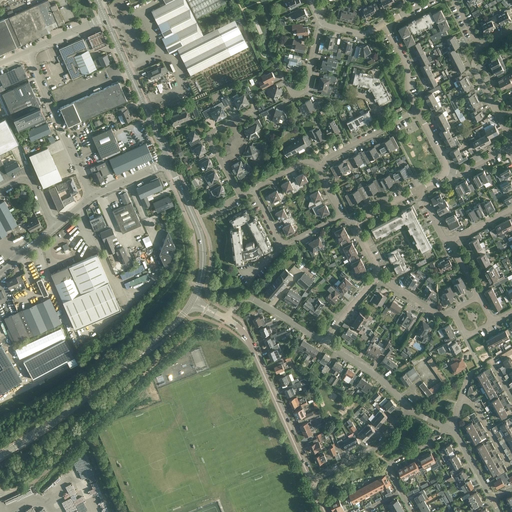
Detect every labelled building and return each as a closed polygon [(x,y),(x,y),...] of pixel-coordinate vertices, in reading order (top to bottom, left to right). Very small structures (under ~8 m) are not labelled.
[(64,23),(56,3),(51,6),(48,0),(47,0),(0,21),(0,54),(33,40),(31,37),(64,23)] [(69,6),(72,12),(85,7),(82,0),(69,6)] [(163,0),(166,4),(151,11),(165,38),(163,38),(170,52),(178,49),(191,76),(231,55),(248,47),(235,20),(218,28),(203,35),(185,0),(163,0)] [(187,0),(197,19),(227,4),(224,0),(187,0)] [(291,9),(297,6),(298,6),(302,4),(299,0),(297,0),(295,1),(294,0),(290,0),(287,2),(291,9)] [(376,0),(380,6),(382,10),(385,9),(385,8),(387,6),(390,5),(387,0),(376,0)] [(373,4),(368,7),(372,14),(375,13),(377,12),(380,11),(375,1),(372,3),(373,4)] [(140,4),(136,6),(139,12),(147,8),(145,5),(142,7),(140,4)] [(88,13),(85,7),(72,12),(75,19),(88,13)] [(346,20),(348,12),(349,9),(347,9),(347,11),(343,11),(344,7),(342,7),(340,8),(337,19),(341,20),(341,19),(346,20)] [(367,18),(367,17),(372,14),(368,7),(362,9),(362,8),(359,9),(361,13),(364,19),(367,18)] [(298,19),(299,21),(302,19),(303,21),(309,17),(304,9),(302,11),(301,9),(294,12),(294,11),(287,15),(290,19),(294,17),(296,20),(298,19)] [(349,9),(348,12),(346,20),(352,22),(351,22),(355,23),(357,12),(356,10),(354,10),(354,13),(349,12),(350,9),(349,9)] [(504,11),(504,12),(501,14),(506,23),(511,20),(509,15),(511,14),(510,9),(506,10),(504,11)] [(436,22),(437,21),(442,31),(431,37),(434,42),(448,35),(445,29),(450,27),(441,10),(432,15),(436,22)] [(420,18),(424,28),(436,22),(432,15),(431,12),(426,15),(426,14),(423,15),(424,16),(420,18)] [(501,26),(506,23),(501,14),(499,15),(497,14),(493,16),(496,21),(498,20),(501,26)] [(496,21),(493,16),(489,19),(488,20),(486,22),(491,31),(496,28),(493,23),(496,21)] [(424,28),(420,18),(415,20),(415,19),(412,21),(413,22),(409,24),(414,34),(424,28)] [(491,31),(486,22),(484,23),(483,22),(480,23),(486,34),(491,31)] [(414,34),(409,24),(399,29),(408,46),(428,36),(427,33),(415,40),(412,35),(414,34)] [(298,34),(299,34),(305,34),(305,35),(309,34),(308,27),(301,28),(301,25),(293,26),(293,32),(298,31),(298,34)] [(89,39),(93,48),(94,51),(107,46),(101,31),(88,37),(89,39)] [(327,36),(325,46),(330,47),(329,51),(337,52),(338,46),(333,44),(335,38),(333,37),(333,36),(330,36),(329,36),(327,36)] [(447,40),(450,45),(457,41),(454,36),(447,40)] [(84,41),(88,50),(93,48),(94,48),(90,38),(89,39),(84,41)] [(88,50),(84,41),(83,39),(59,49),(64,61),(88,50)] [(293,46),(296,47),(295,50),(304,52),(306,46),(300,44),(300,41),(294,40),(293,46)] [(344,41),(341,50),(346,51),(350,52),(350,55),(348,61),(352,62),(353,58),(353,56),(355,49),(352,48),(353,43),(350,42),(350,41),(347,40),(347,41),(344,41)] [(450,45),(452,50),(455,49),(460,47),(457,41),(450,45)] [(412,46),(414,51),(422,47),(419,42),(412,46)] [(362,46),(360,46),(360,47),(357,46),(354,56),(358,57),(359,54),(365,56),(371,53),(367,45),(366,46),(365,45),(364,45),(363,45),(362,46)] [(414,51),(417,56),(424,52),(422,47),(414,51)] [(448,52),(451,58),(458,54),(455,49),(452,50),(448,52)] [(110,62),(107,55),(99,58),(93,61),(88,50),(64,61),(72,79),(96,68),(96,67),(102,65),(102,66),(110,62)] [(417,56),(420,61),(427,57),(424,52),(417,56)] [(451,58),(453,63),(460,59),(458,54),(451,58)] [(288,57),(287,62),(289,62),(288,66),(292,69),(294,68),(295,69),(299,67),(299,66),(301,66),(302,62),(300,62),(301,57),(295,55),(294,58),(288,57)] [(491,63),(488,64),(491,70),(504,63),(500,55),(490,60),(491,63)] [(420,61),(422,66),(427,64),(430,62),(427,57),(420,61)] [(332,66),(336,67),(338,60),(328,58),(327,62),(323,61),(321,70),(327,72),(328,69),(331,70),(332,66)] [(453,63),(456,68),(463,64),(460,59),(453,63)] [(497,73),(499,76),(505,73),(508,71),(504,63),(491,70),(494,75),(497,73)] [(420,67),(422,72),(430,69),(427,64),(422,66),(420,67)] [(456,68),(459,73),(466,69),(463,64),(456,68)] [(22,66),(0,75),(0,78),(4,87),(27,77),(22,66)] [(148,72),(151,80),(164,75),(163,74),(167,72),(165,66),(161,68),(160,67),(148,72)] [(422,72),(425,77),(432,74),(430,69),(422,72)] [(364,87),(367,76),(356,73),(356,71),(354,70),(350,84),(353,84),(358,85),(357,86),(360,87),(360,86),(364,87)] [(275,78),(272,72),(266,75),(265,74),(262,76),(264,80),(260,83),(263,89),(274,83),(272,80),(275,78)] [(425,77),(428,83),(435,79),(432,74),(425,77)] [(502,89),(507,87),(508,90),(511,87),(511,82),(511,80),(511,79),(511,76),(511,74),(497,80),(502,89)] [(320,79),(319,82),(320,83),(320,84),(329,86),(329,83),(333,84),(334,81),(336,81),(337,77),(328,75),(328,79),(323,78),(321,78),(321,79),(320,79)] [(461,75),(461,76),(455,78),(459,86),(469,81),(467,76),(463,78),(461,75)] [(384,89),(378,79),(367,76),(364,87),(368,87),(369,88),(368,89),(370,91),(371,90),(372,91),(374,94),(384,89)] [(428,83),(429,85),(430,88),(438,84),(435,79),(428,83)] [(472,86),(469,81),(459,86),(458,87),(460,92),(462,91),(463,94),(469,90),(468,88),(472,86)] [(45,117),(29,82),(2,94),(18,129),(45,117)] [(68,126),(127,101),(119,82),(60,108),(68,126)] [(319,85),(318,88),(319,89),(318,90),(322,91),(324,91),(323,95),(330,96),(331,91),(333,91),(334,87),(329,86),(320,84),(319,85)] [(280,95),(283,93),(281,88),(279,89),(277,85),(268,90),(271,96),(273,95),(275,99),(281,96),(280,95)] [(249,103),(245,96),(251,93),(248,87),(245,88),(247,92),(244,94),(239,97),(244,106),(247,104),(249,103)] [(426,96),(425,97),(427,102),(435,97),(433,93),(436,91),(434,88),(427,92),(429,95),(426,96)] [(384,89),(374,94),(376,98),(375,98),(376,101),(377,100),(380,104),(379,105),(380,107),(393,101),(391,98),(389,99),(384,89)] [(470,92),(470,93),(464,95),(468,103),(478,98),(475,93),(472,95),(470,92)] [(240,108),(244,106),(239,97),(237,94),(229,98),(228,98),(227,95),(224,97),(225,98),(228,105),(234,101),(238,108),(240,107),(240,108)] [(427,102),(430,106),(438,102),(437,102),(440,101),(438,96),(435,97),(427,102)] [(468,103),(466,105),(468,110),(471,109),(472,111),(478,107),(477,105),(481,103),(478,98),(468,103)] [(299,107),(303,113),(305,112),(307,116),(311,113),(310,111),(315,108),(315,109),(319,108),(316,102),(313,104),(311,99),(305,102),(306,103),(299,107)] [(214,106),(221,118),(225,116),(224,116),(226,115),(223,109),(225,108),(222,102),(214,106)] [(432,111),(436,110),(437,112),(445,108),(444,105),(442,106),(439,102),(438,103),(438,102),(430,106),(432,111)] [(195,118),(200,116),(195,103),(190,105),(195,118)] [(210,107),(202,112),(207,119),(213,116),(216,121),(218,120),(221,118),(214,106),(211,108),(210,107)] [(129,111),(127,112),(125,107),(118,111),(120,116),(121,115),(125,123),(132,119),(129,111)] [(275,109),(274,107),(261,113),(263,117),(270,113),(272,114),(273,116),(274,116),(272,121),(279,123),(280,118),(282,119),(283,121),(287,119),(284,112),(282,113),(283,111),(276,109),(276,110),(275,109)] [(438,121),(445,117),(449,116),(446,111),(445,108),(437,112),(438,115),(435,116),(438,121)] [(458,108),(455,110),(459,119),(464,116),(462,112),(461,113),(458,108)] [(363,110),(361,111),(368,124),(370,123),(369,122),(373,119),(369,111),(365,113),(363,110)] [(174,125),(174,127),(181,124),(180,123),(189,119),(185,111),(170,117),(174,125)] [(368,124),(361,111),(360,112),(361,115),(358,117),(362,125),(366,123),(367,124),(368,124)] [(474,122),(484,116),(482,111),(478,113),(476,111),(470,114),(474,122)] [(358,127),(362,125),(358,117),(354,119),(353,116),(351,117),(357,129),(359,128),(358,127)] [(356,130),(357,129),(351,117),(349,117),(351,120),(347,122),(351,131),(355,129),(356,130)] [(440,126),(448,122),(445,117),(438,121),(440,126)] [(0,120),(0,180),(3,179),(1,174),(2,174),(0,168),(0,153),(18,143),(4,118),(0,120)] [(249,137),(249,139),(255,136),(256,139),(259,137),(256,131),(262,127),(258,119),(248,125),(250,128),(245,131),(246,132),(245,132),(248,138),(249,137)] [(329,136),(333,133),(333,132),(334,132),(334,131),(338,129),(334,120),(327,123),(330,127),(326,130),(329,136)] [(448,122),(440,126),(443,131),(448,128),(448,129),(451,127),(448,122)] [(47,123),(32,129),(27,132),(31,141),(36,139),(52,132),(47,123)] [(494,136),(499,133),(495,125),(490,128),(494,136)] [(102,158),(120,149),(111,128),(92,137),(102,158)] [(313,138),(316,137),(318,141),(324,138),(320,129),(316,131),(315,128),(309,131),(313,138)] [(443,131),(440,132),(442,137),(450,133),(448,129),(448,128),(443,131)] [(490,128),(485,131),(487,135),(487,134),(489,138),(490,138),(494,136),(490,128)] [(191,140),(189,142),(191,145),(200,140),(197,136),(198,135),(196,131),(195,130),(188,134),(191,140)] [(450,133),(442,137),(445,142),(453,138),(450,133)] [(487,145),(492,142),(490,138),(489,138),(487,134),(487,135),(483,137),(487,145)] [(307,135),(283,148),(288,157),(298,151),(300,154),(305,151),(304,148),(312,144),(307,135)] [(390,150),(395,148),(396,149),(399,147),(393,136),(390,138),(390,139),(386,141),(390,150)] [(458,145),(460,144),(458,141),(455,136),(453,138),(445,142),(448,147),(450,146),(452,148),(458,145)] [(476,147),(477,150),(482,147),(478,139),(475,141),(474,137),(468,140),(473,149),(476,147)] [(487,145),(483,137),(478,139),(482,147),(487,145)] [(200,141),(190,146),(192,149),(195,148),(199,155),(204,152),(206,151),(205,149),(203,145),(202,146),(200,141)] [(386,153),(390,150),(386,141),(381,144),(381,143),(377,144),(383,155),(386,154),(386,153)] [(255,160),(260,150),(266,149),(266,142),(254,142),(254,146),(252,146),(250,145),(249,148),(249,147),(246,153),(247,153),(246,155),(255,160)] [(28,144),(23,146),(26,155),(32,153),(28,144)] [(153,158),(146,144),(110,160),(116,175),(153,158)] [(380,157),(383,155),(377,144),(374,146),(375,147),(370,149),(375,158),(380,156),(380,157)] [(33,152),(33,154),(29,156),(43,187),(62,179),(48,148),(39,152),(38,150),(33,152)] [(450,154),(451,157),(453,157),(461,153),(460,153),(458,148),(450,152),(451,153),(450,154)] [(362,152),(367,162),(368,164),(371,162),(370,161),(375,158),(370,149),(366,152),(365,151),(362,152)] [(356,155),(354,156),(359,165),(361,168),(365,165),(364,164),(367,162),(362,152),(362,151),(358,153),(359,154),(356,155)] [(461,153),(453,157),(455,162),(458,161),(460,164),(468,159),(466,156),(463,151),(460,153),(461,153)] [(202,162),(206,169),(211,166),(213,165),(212,164),(212,163),(210,159),(209,160),(206,155),(199,160),(201,163),(202,162)] [(352,170),(355,169),(354,168),(359,165),(354,156),(350,159),(349,158),(346,159),(352,170)] [(0,168),(2,174),(7,171),(9,175),(16,171),(16,172),(21,169),(17,161),(5,168),(0,158),(0,168)] [(344,162),(339,165),(344,173),(348,171),(349,172),(352,170),(346,159),(343,161),(344,162)] [(250,171),(253,169),(247,163),(245,165),(243,164),(241,161),(239,162),(234,165),(232,166),(237,175),(239,179),(245,175),(243,172),(248,169),(250,171)] [(105,162),(104,162),(90,168),(93,174),(92,174),(97,183),(104,180),(101,174),(102,173),(103,176),(110,173),(105,162)] [(405,167),(400,170),(405,178),(410,176),(410,177),(413,175),(408,164),(405,166),(405,167)] [(339,165),(334,167),(334,166),(330,168),(336,179),(339,177),(339,176),(344,173),(339,165)] [(212,182),(219,178),(218,176),(216,172),(215,173),(212,168),(205,173),(206,175),(205,176),(210,185),(213,184),(212,182)] [(509,179),(507,177),(511,174),(511,173),(510,169),(505,171),(503,168),(498,171),(500,176),(498,177),(501,183),(509,179)] [(395,171),(392,173),(398,184),(401,182),(400,181),(405,178),(400,170),(396,172),(395,171)] [(484,171),(479,174),(484,184),(492,180),(489,175),(487,176),(484,171)] [(302,184),(308,181),(304,173),(296,177),(297,180),(294,181),(299,190),(304,187),(302,184)] [(390,175),(385,178),(390,186),(394,184),(395,185),(398,184),(392,173),(389,174),(390,175)] [(484,184),(479,174),(474,177),(476,182),(474,183),(476,189),(484,184)] [(380,179),(377,180),(377,181),(382,190),(382,191),(382,192),(386,190),(385,189),(390,186),(385,178),(380,180),(380,179)] [(72,179),(56,186),(59,193),(68,189),(72,197),(73,196),(76,194),(75,192),(77,191),(72,179)] [(158,179),(137,188),(141,198),(147,195),(163,188),(158,179)] [(374,182),(369,185),(374,193),(378,191),(379,192),(382,191),(382,190),(377,181),(377,180),(376,179),(373,181),(374,182)] [(292,190),(293,193),(294,193),(299,191),(299,190),(294,181),(291,183),(290,180),(282,184),(286,193),(292,190)] [(505,181),(496,186),(498,190),(502,188),(504,192),(511,188),(511,182),(509,183),(508,180),(505,181)] [(463,181),(460,182),(466,192),(469,191),(469,192),(474,190),(472,184),(469,185),(466,181),(464,182),(463,181)] [(210,191),(214,198),(218,196),(225,192),(224,190),(225,190),(222,186),(221,186),(219,182),(208,188),(210,191)] [(458,191),(456,192),(459,198),(466,194),(466,192),(460,182),(457,184),(458,185),(456,186),(458,191)] [(364,186),(361,188),(367,199),(370,197),(369,196),(374,193),(369,185),(364,187),(364,186)] [(49,189),(54,201),(59,211),(64,206),(62,201),(61,198),(59,193),(56,186),(54,187),(49,189)] [(358,190),(354,193),(358,201),(363,199),(363,200),(367,199),(361,188),(358,189),(358,190)] [(281,202),(286,199),(282,191),(279,193),(277,190),(269,194),(273,202),(279,199),(281,202)] [(313,207),(322,203),(320,200),(323,198),(319,191),(311,195),(313,199),(310,201),(308,206),(310,209),(313,207)] [(112,211),(122,233),(141,225),(131,202),(127,192),(120,195),(125,205),(112,211)] [(348,194),(345,196),(351,207),(354,205),(354,204),(358,201),(354,193),(349,195),(348,194)] [(440,194),(432,199),(434,204),(439,202),(441,204),(446,201),(444,196),(442,197),(440,194)] [(506,201),(508,205),(509,206),(511,204),(511,195),(509,197),(507,194),(502,197),(504,202),(506,201)] [(141,198),(145,207),(151,205),(147,195),(141,198)] [(71,196),(62,201),(64,206),(66,204),(75,200),(73,196),(72,197),(71,196)] [(154,203),(158,212),(173,205),(169,196),(154,203)] [(5,201),(0,203),(0,238),(8,234),(12,231),(15,237),(26,231),(25,230),(23,226),(21,223),(17,225),(5,201)] [(437,210),(440,215),(443,213),(445,216),(449,213),(450,213),(449,210),(447,207),(449,206),(446,201),(441,204),(442,207),(437,210)] [(495,209),(493,206),(490,201),(487,202),(487,201),(482,203),(484,209),(487,207),(490,212),(495,209)] [(323,206),(322,203),(313,207),(316,215),(320,213),(322,217),(330,213),(326,205),(323,206)] [(482,203),(477,206),(477,207),(475,209),(479,218),(484,215),(482,210),(484,209),(482,203)] [(381,235),(382,236),(387,234),(387,232),(396,227),(397,229),(402,226),(401,225),(406,222),(406,224),(407,223),(410,227),(408,228),(411,233),(412,233),(417,242),(416,242),(419,248),(420,247),(423,252),(431,247),(432,247),(416,216),(418,215),(413,206),(402,212),(372,228),(377,237),(381,235)] [(284,222),(293,218),(290,213),(287,214),(284,209),(276,213),(280,221),(283,219),(284,222)] [(475,209),(472,211),(471,209),(466,212),(469,217),(471,216),(474,221),(479,218),(475,209)] [(455,210),(450,213),(449,213),(451,216),(446,218),(449,224),(457,219),(456,216),(458,215),(455,210)] [(235,259),(236,264),(244,263),(244,259),(255,257),(264,252),(265,253),(272,249),(270,245),(271,244),(267,237),(266,238),(262,229),(263,228),(259,221),(258,222),(256,217),(251,220),(246,211),(242,213),(241,212),(234,216),(234,217),(230,219),(234,228),(231,228),(232,233),(231,233),(232,242),(233,242),(234,251),(233,251),(234,260),(235,259)] [(90,220),(94,231),(106,225),(102,215),(90,220)] [(31,232),(41,226),(36,217),(26,222),(27,224),(23,226),(25,230),(29,228),(31,232)] [(287,235),(295,231),(292,225),(295,223),(293,218),(284,222),(286,225),(283,227),(287,235)] [(458,229),(463,226),(461,221),(459,222),(457,219),(449,224),(451,229),(456,226),(458,229)] [(505,222),(500,224),(505,232),(509,230),(505,222)] [(500,224),(495,227),(500,235),(501,238),(506,235),(505,232),(500,224)] [(332,230),(337,238),(347,232),(344,227),(340,229),(339,226),(332,230)] [(117,251),(116,250),(112,239),(116,238),(112,228),(101,233),(110,254),(116,251),(117,251)] [(498,235),(495,229),(490,232),(493,238),(495,236),(498,235)] [(175,247),(168,232),(160,255),(167,270),(175,247)] [(337,238),(341,246),(347,242),(346,240),(350,238),(347,232),(337,238)] [(13,240),(16,245),(27,239),(25,234),(13,240)] [(470,242),(469,243),(470,244),(472,248),(480,243),(478,239),(482,237),(480,234),(471,238),(473,241),(470,242)] [(143,238),(147,247),(153,244),(149,235),(143,238)] [(319,238),(314,240),(319,249),(323,247),(326,249),(328,248),(322,235),(319,237),(319,238)] [(309,243),(309,242),(306,244),(312,256),(315,255),(315,251),(319,249),(314,240),(309,243)] [(341,246),(345,254),(355,248),(352,243),(349,245),(347,242),(341,246)] [(480,243),(472,248),(474,251),(474,252),(475,252),(478,251),(479,253),(485,250),(486,250),(484,247),(486,246),(483,242),(480,243)] [(121,263),(129,260),(123,247),(116,250),(117,251),(116,251),(121,263)] [(354,256),(358,254),(355,248),(345,254),(349,262),(356,258),(354,256)] [(390,257),(389,257),(390,260),(400,255),(398,252),(400,251),(399,248),(388,254),(390,257)] [(478,257),(477,258),(478,259),(480,263),(488,258),(490,257),(487,252),(486,253),(485,250),(479,253),(481,256),(478,257)] [(69,266),(51,274),(55,284),(75,329),(121,309),(97,255),(69,267),(69,266)] [(392,263),(393,262),(394,265),(404,259),(403,257),(401,258),(400,255),(390,260),(392,263)] [(349,262),(353,270),(364,264),(361,259),(357,261),(356,258),(349,262)] [(488,258),(480,263),(482,266),(482,267),(483,267),(485,266),(486,269),(493,265),(494,265),(492,262),(490,263),(488,258)] [(395,267),(394,268),(396,270),(405,265),(404,263),(406,262),(404,259),(394,265),(395,267)] [(303,260),(298,265),(301,269),(306,264),(303,260)] [(445,271),(444,269),(447,267),(449,269),(453,267),(449,260),(444,262),(443,260),(437,263),(442,272),(445,271)] [(364,264),(353,270),(356,274),(354,275),(357,281),(363,278),(361,276),(364,274),(363,272),(366,270),(364,264)] [(488,271),(485,273),(488,278),(498,272),(495,267),(497,267),(495,264),(494,265),(493,265),(486,269),(488,271)] [(405,265),(396,270),(397,273),(398,273),(400,275),(410,270),(409,267),(407,268),(405,265)] [(286,269),(265,293),(272,300),(293,276),(286,269)] [(343,280),(341,282),(349,289),(352,284),(353,285),(355,282),(343,271),(340,274),(343,280)] [(498,272),(488,278),(490,283),(492,281),(494,284),(505,278),(503,274),(500,276),(498,272)] [(305,273),(297,282),(306,290),(314,281),(305,273)] [(408,284),(407,285),(412,288),(414,289),(417,285),(415,284),(417,281),(414,279),(415,277),(411,274),(410,275),(407,274),(403,281),(405,282),(408,284)] [(19,285),(19,284),(23,282),(20,276),(16,277),(6,281),(10,289),(19,285)] [(466,287),(461,277),(456,280),(457,283),(454,285),(459,293),(464,291),(463,288),(466,287)] [(41,279),(37,281),(44,296),(48,294),(41,279)] [(335,284),(333,286),(343,296),(345,293),(349,289),(341,282),(338,285),(335,284)] [(334,305),(339,299),(337,297),(340,294),(331,286),(328,290),(331,293),(326,298),(334,305)] [(456,295),(451,286),(445,290),(446,293),(443,295),(445,299),(442,301),(444,305),(454,300),(453,297),(456,295)] [(424,290),(425,291),(422,295),(429,299),(430,298),(431,299),(431,300),(432,300),(432,301),(435,303),(437,299),(437,296),(435,295),(436,293),(430,289),(427,287),(424,290)] [(485,292),(486,295),(487,297),(495,293),(492,288),(485,292)] [(290,290),(288,293),(284,300),(296,308),(300,300),(302,297),(290,290)] [(373,303),(374,301),(382,306),(387,298),(380,293),(378,296),(377,296),(374,294),(370,301),(373,303)] [(487,297),(488,299),(489,299),(490,302),(497,298),(495,293),(487,297)] [(309,310),(316,302),(310,297),(303,306),(309,310)] [(323,307),(325,305),(323,303),(324,301),(319,297),(316,302),(309,310),(317,316),(323,308),(323,307)] [(29,338),(61,323),(50,298),(18,312),(29,338)] [(490,302),(491,304),(491,305),(492,307),(500,303),(497,298),(490,302)] [(385,315),(388,311),(389,308),(398,314),(402,308),(396,305),(397,304),(393,302),(391,305),(389,304),(385,309),(383,313),(385,315)] [(492,307),(493,309),(494,309),(495,311),(502,308),(500,303),(492,307)] [(396,322),(409,330),(414,322),(416,322),(415,320),(417,318),(412,315),(412,313),(410,312),(409,313),(407,311),(405,314),(403,312),(396,322)] [(4,318),(9,329),(6,330),(13,345),(29,338),(18,312),(4,318)] [(360,313),(357,319),(365,324),(368,326),(369,323),(373,317),(365,313),(364,315),(360,313)] [(263,326),(267,325),(272,322),(273,322),(271,318),(265,321),(264,319),(263,316),(254,319),(257,326),(262,324),(263,326)] [(355,329),(363,334),(366,328),(363,326),(365,324),(357,319),(354,324),(357,326),(355,329)] [(431,327),(427,324),(423,321),(418,329),(419,330),(416,333),(420,335),(418,339),(425,343),(429,335),(427,334),(431,327)] [(273,324),(272,322),(267,325),(268,326),(260,330),(263,336),(272,332),(271,329),(272,328),(273,329),(279,326),(277,323),(273,324)] [(441,329),(438,331),(441,338),(445,336),(446,338),(444,340),(446,343),(452,340),(450,337),(454,335),(453,332),(454,332),(450,325),(441,329)] [(19,359),(65,338),(60,328),(15,349),(19,359)] [(353,338),(353,337),(355,338),(358,334),(349,328),(346,333),(344,332),(342,336),(346,338),(346,339),(347,339),(348,340),(349,340),(350,340),(351,340),(351,339),(352,339),(352,338),(353,338)] [(503,332),(501,333),(505,340),(510,338),(506,331),(503,332)] [(271,337),(265,340),(268,347),(276,344),(274,341),(276,340),(274,337),(278,335),(277,333),(271,336),(271,337)] [(499,334),(496,336),(500,343),(505,340),(501,333),(498,334),(499,334)] [(493,337),(491,338),(495,345),(500,343),(496,336),(493,337)] [(489,339),(486,341),(490,348),(495,345),(491,338),(489,339)] [(65,339),(23,361),(33,380),(67,361),(70,367),(78,363),(65,339)] [(304,350),(309,343),(303,340),(300,346),(297,344),(293,351),(295,353),(298,349),(303,352),(304,350)] [(451,341),(444,344),(447,350),(450,349),(452,353),(453,355),(456,353),(461,350),(458,345),(456,343),(453,344),(451,341)] [(309,353),(314,347),(309,343),(304,350),(309,353)] [(370,356),(378,345),(374,343),(373,345),(371,344),(365,353),(366,353),(366,355),(369,356),(370,356)] [(272,360),(281,356),(279,352),(281,351),(278,344),(273,347),(274,350),(268,353),(272,360)] [(378,345),(370,356),(375,360),(381,351),(381,350),(383,348),(378,345)] [(0,346),(0,393),(22,380),(1,346),(0,346)] [(319,350),(314,347),(309,353),(314,356),(313,359),(315,360),(317,357),(315,356),(319,350)] [(409,356),(412,353),(409,352),(410,350),(407,348),(406,349),(403,347),(401,350),(409,356)] [(385,353),(389,356),(393,351),(392,350),(389,348),(385,353)] [(321,354),(317,360),(325,365),(326,365),(330,357),(325,354),(323,356),(321,354)] [(386,357),(381,363),(391,370),(393,368),(395,369),(398,366),(386,357)] [(433,357),(428,360),(440,378),(444,375),(433,357)] [(456,358),(448,362),(451,368),(453,367),(456,374),(460,372),(459,370),(463,368),(466,367),(462,358),(459,360),(458,360),(459,361),(458,361),(456,358)] [(505,364),(500,367),(501,370),(506,368),(507,370),(511,367),(511,364),(511,362),(510,358),(503,362),(505,364)] [(280,375),(285,373),(285,372),(284,370),(282,364),(284,363),(283,361),(278,364),(278,366),(275,367),(277,373),(279,372),(280,375)] [(336,361),(332,367),(335,369),(332,372),(336,375),(342,365),(336,361)] [(491,368),(477,375),(480,381),(494,374),(491,368)] [(342,378),(349,383),(349,382),(352,384),(354,381),(351,379),(355,373),(348,369),(342,378)] [(418,398),(423,395),(422,394),(424,392),(425,393),(430,389),(430,388),(432,386),(433,387),(437,385),(433,378),(435,376),(433,373),(430,370),(428,372),(421,377),(417,380),(417,379),(410,384),(407,386),(410,390),(412,392),(414,391),(418,398)] [(291,385),(299,382),(298,379),(292,381),(289,374),(280,378),(283,385),(290,382),(291,385)] [(480,381),(483,387),(490,383),(489,380),(496,376),(494,374),(480,381)] [(334,377),(332,376),(328,382),(334,386),(339,378),(335,375),(334,377)] [(358,384),(356,387),(361,390),(362,389),(363,387),(367,381),(362,378),(358,384)] [(372,385),(367,381),(363,387),(362,389),(367,392),(372,385)] [(287,390),(285,391),(288,397),(296,393),(294,389),(301,386),(299,382),(291,385),(286,387),(287,390)] [(483,387),(487,392),(500,385),(499,382),(492,386),(490,383),(483,387)] [(500,385),(487,392),(490,398),(489,398),(490,400),(497,397),(496,395),(497,394),(495,391),(502,388),(500,385)] [(377,392),(372,397),(376,401),(382,396),(377,392)] [(305,402),(304,399),(303,399),(302,398),(300,400),(299,401),(298,397),(294,398),(289,401),(293,408),(301,404),(302,407),(306,405),(305,402)] [(497,397),(490,400),(491,402),(492,402),(495,407),(508,400),(507,397),(500,401),(499,398),(498,398),(497,397)] [(388,408),(390,411),(396,406),(391,400),(389,402),(387,400),(381,406),(386,410),(388,408)] [(495,407),(498,413),(505,409),(503,406),(510,403),(508,400),(495,407)] [(303,408),(294,412),(297,419),(304,416),(305,420),(315,416),(313,411),(306,414),(305,411),(304,412),(303,408)] [(505,409),(498,413),(501,418),(503,417),(504,419),(507,417),(506,415),(511,412),(511,408),(506,412),(505,409)] [(380,410),(375,416),(378,418),(383,422),(384,423),(386,420),(385,419),(387,416),(382,412),(380,410)] [(373,414),(369,419),(371,421),(373,423),(378,427),(383,422),(378,418),(375,416),(373,414)] [(316,422),(312,424),(310,421),(300,426),(302,429),(301,429),(302,432),(317,425),(316,422)] [(472,423),(466,426),(469,432),(482,425),(480,422),(474,425),(472,423)] [(495,426),(492,428),(495,433),(502,429),(503,432),(510,428),(507,422),(503,424),(502,423),(502,422),(495,426)] [(368,424),(363,429),(370,436),(375,431),(368,424)] [(313,434),(311,431),(315,430),(314,429),(318,428),(317,425),(302,432),(303,434),(304,434),(305,437),(313,434)] [(469,432),(472,437),(478,434),(477,431),(484,427),(482,425),(469,432)] [(498,438),(499,441),(511,434),(511,431),(510,428),(503,432),(505,435),(498,438)] [(363,429),(358,434),(364,441),(370,436),(363,429)] [(475,443),(488,436),(487,433),(480,437),(478,434),(472,437),(475,443)] [(509,443),(511,441),(511,434),(499,441),(501,444),(508,440),(509,443)] [(355,435),(349,438),(353,447),(359,443),(356,438),(355,435)] [(314,444),(309,446),(313,453),(319,451),(322,449),(320,446),(319,442),(327,439),(326,437),(325,436),(324,436),(322,437),(317,439),(313,441),(314,444)] [(347,450),(353,447),(349,438),(343,441),(342,439),(337,441),(340,448),(344,445),(347,450)] [(485,446),(484,443),(477,447),(480,453),(494,446),(492,443),(485,446)] [(451,444),(441,449),(442,450),(443,453),(445,451),(446,453),(443,455),(442,456),(443,459),(449,455),(448,453),(449,452),(449,453),(451,452),(451,451),(452,450),(453,450),(451,446),(452,446),(451,444)] [(480,453),(483,458),(490,455),(488,452),(495,448),(494,446),(480,453)] [(328,449),(331,456),(337,454),(334,447),(328,449)] [(323,462),(328,460),(325,453),(320,455),(314,458),(317,465),(323,462)] [(425,455),(431,466),(432,469),(442,464),(437,456),(435,457),(436,460),(435,461),(431,453),(429,454),(428,453),(425,455)] [(483,458),(486,464),(500,457),(498,454),(492,457),(490,455),(483,458)] [(424,466),(426,469),(431,466),(425,455),(422,456),(423,457),(420,459),(424,466)] [(449,455),(443,459),(445,461),(449,459),(450,461),(448,462),(450,465),(459,460),(458,457),(458,458),(456,455),(455,455),(453,456),(453,455),(451,456),(452,457),(451,458),(449,455)] [(486,464),(489,469),(496,466),(494,463),(501,459),(500,457),(486,464)] [(461,462),(459,460),(450,465),(452,468),(453,467),(454,469),(450,471),(452,474),(458,471),(457,468),(458,469),(460,467),(459,467),(462,465),(460,462),(461,462)] [(414,473),(419,470),(420,470),(419,469),(415,461),(409,464),(414,473)] [(409,464),(404,467),(409,476),(410,479),(415,476),(414,473),(409,464)] [(496,473),(498,476),(503,473),(507,471),(504,465),(500,467),(498,469),(496,466),(489,469),(493,475),(496,473)] [(402,477),(403,479),(409,476),(404,467),(399,470),(401,474),(400,474),(401,477),(402,477)] [(464,470),(459,473),(460,473),(456,476),(460,483),(464,481),(463,479),(468,476),(464,470)] [(496,477),(497,479),(498,481),(494,482),(497,488),(507,483),(508,481),(509,481),(507,476),(505,477),(503,473),(498,476),(496,477)] [(380,478),(384,486),(390,484),(390,483),(389,480),(388,480),(387,478),(386,478),(385,476),(380,478)] [(379,489),(384,486),(380,478),(375,481),(379,489)] [(464,481),(457,485),(458,488),(462,486),(465,491),(469,489),(474,487),(470,480),(465,483),(464,481)] [(374,492),(379,489),(375,481),(370,484),(374,492)] [(369,494),(374,492),(370,484),(365,486),(369,494)] [(364,497),(369,494),(365,486),(360,489),(364,497)] [(359,500),(364,497),(360,489),(355,492),(359,500)] [(415,498),(418,503),(424,499),(428,497),(423,490),(413,495),(415,498)] [(354,503),(359,500),(355,492),(350,494),(354,503)] [(467,494),(460,497),(462,501),(466,498),(469,504),(480,497),(479,495),(478,495),(477,492),(474,494),(474,493),(472,494),(472,495),(470,496),(470,494),(468,495),(467,494)] [(469,504),(472,509),(474,508),(478,505),(479,506),(480,505),(480,504),(483,503),(481,500),(482,500),(480,497),(469,504)] [(418,503),(421,509),(427,505),(424,499),(418,503)] [(331,504),(334,510),(342,506),(339,500),(336,501),(336,502),(333,503),(331,504)] [(391,504),(388,505),(391,510),(400,505),(397,500),(394,502),(393,501),(390,503),(391,504)]
